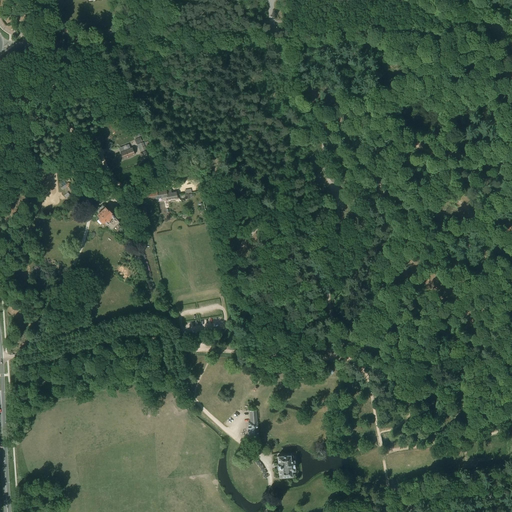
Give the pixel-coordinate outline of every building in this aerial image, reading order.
[(119,119),(115,121),(109,125),(113,131),(122,124),(119,119)] [(122,124),(113,131),(115,134),(125,128),(122,124)] [(128,144),(119,148),(121,152),(123,159),(135,154),(132,148),(130,148),(128,144)] [(157,191),(145,193),(146,200),(167,197),(168,200),(177,198),(179,198),(178,195),(176,195),(176,192),(171,193),(171,189),(157,192),(157,191)] [(96,213),(97,215),(100,218),(97,221),(100,224),(103,221),(106,224),(110,228),(111,229),(112,229),(113,229),(113,228),(118,224),(119,223),(119,222),(119,221),(118,221),(114,217),(114,216),(111,213),(112,213),(108,210),(105,207),(103,205),(96,211),(96,212),(96,213)] [(249,427),(248,428),(248,439),(250,439),(250,444),(259,444),(256,411),(250,411),(250,422),(248,422),(249,427)] [(293,454),(277,456),(278,462),(278,464),(277,464),(278,469),(279,469),(279,471),(279,477),(295,476),(294,470),(295,470),(294,459),(293,459),(293,454)]
